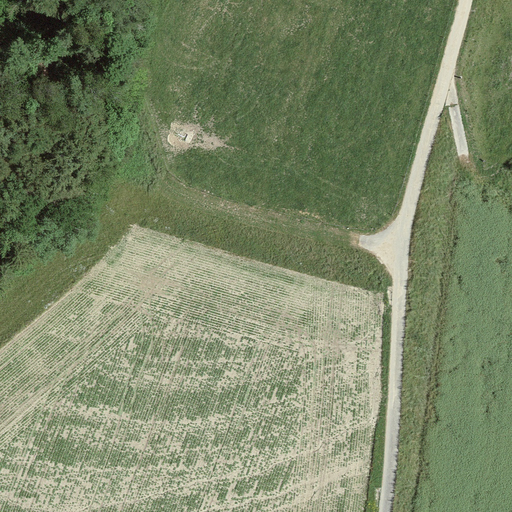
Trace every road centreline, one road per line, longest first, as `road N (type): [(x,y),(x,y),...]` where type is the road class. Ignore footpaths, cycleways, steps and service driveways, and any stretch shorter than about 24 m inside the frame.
road 1 (track): [(465,0),(401,236),(384,511)]
road 2 (track): [(0,278),(119,158),(133,0)]
road 3 (track): [(401,236),(364,239),(176,196),(119,158)]
